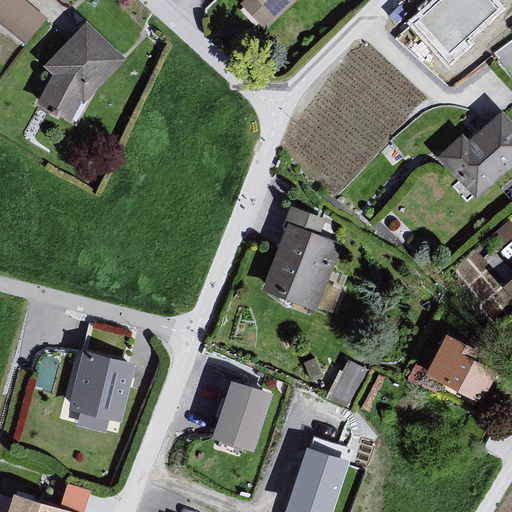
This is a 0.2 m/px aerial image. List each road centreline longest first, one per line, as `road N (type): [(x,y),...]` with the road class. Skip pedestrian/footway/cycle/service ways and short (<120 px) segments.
road 1 (residential): [(195,339),(279,119)]
road 2 (residential): [(0,288),(195,339)]
road 3 (residential): [(126,511),(195,339)]
road 4 (residential): [(143,0),(279,119)]
road 5 (residential): [(279,119),(285,102),(386,0)]
